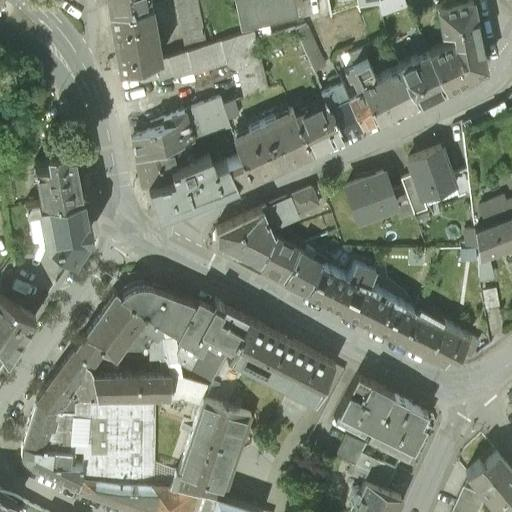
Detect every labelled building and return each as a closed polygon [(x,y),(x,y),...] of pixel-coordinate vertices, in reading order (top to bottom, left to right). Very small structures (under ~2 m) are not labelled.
[(107,0),(109,9),(148,2),(147,0),(107,0)] [(205,40),(197,0),(175,0),(184,47),(205,40)] [(293,0),(234,0),(239,24),(296,12),(293,0)] [(377,0),(380,11),(406,3),(404,0),(377,0)] [(426,47),(444,83),(485,65),(471,0),(441,0),(436,1),(441,27),(450,25),(451,35),(426,47)] [(150,1),(148,2),(109,9),(119,68),(135,63),(160,55),(150,1)] [(304,21),(293,25),(312,67),(323,62),(304,21)] [(218,36),(224,57),(239,68),(261,62),(252,25),(218,36)] [(193,68),(224,57),(218,36),(205,40),(184,47),(165,53),(171,70),(172,71),(172,72),(173,72),(191,66),(191,67),(192,68),(193,68)] [(348,49),(352,60),(366,53),(362,43),(348,49)] [(398,61),(415,97),(444,83),(426,47),(397,60),(398,61)] [(342,64),(352,60),(348,49),(337,53),(342,64)] [(158,74),(171,70),(165,53),(160,55),(135,63),(139,75),(140,76),(142,76),(156,73),(157,74),(158,74)] [(352,60),(378,114),(415,97),(398,61),(385,67),(382,63),(377,65),(379,70),(368,75),(370,66),(366,55),(367,54),(366,53),(352,60)] [(345,88),(361,122),(378,114),(352,60),(342,64),(348,76),(350,75),(357,89),(353,91),(350,85),(345,88)] [(245,91),(267,83),(261,62),(239,68),(245,91)] [(327,76),(330,82),(340,77),(337,71),(327,76)] [(342,131),(361,122),(345,88),(340,77),(330,82),(321,85),(325,95),(342,131)] [(220,94),(183,108),(191,136),(229,123),(220,94)] [(293,110),(310,146),(342,131),(325,95),(293,110)] [(227,156),(237,179),(310,146),(293,110),(291,104),(231,131),(234,140),(239,150),(227,156)] [(134,132),(131,136),(135,156),(171,143),(191,136),(183,108),(158,117),(157,119),(158,123),(134,132)] [(40,199),(80,192),(72,142),(46,146),(48,158),(33,160),(40,199)] [(171,143),(135,156),(140,179),(171,171),(169,164),(176,161),(173,152),(171,143)] [(440,143),(422,149),(436,187),(452,181),(453,181),(449,171),(440,143)] [(173,152),(176,161),(192,156),(189,147),(173,152)] [(422,149),(406,155),(412,170),(420,193),(420,192),(436,187),(422,149)] [(146,180),(156,209),(237,179),(227,156),(212,162),(208,150),(192,156),(176,161),(169,164),(171,171),(140,179),(140,182),(146,180)] [(469,189),(466,166),(449,171),(453,181),(452,181),(457,194),(469,189)] [(389,187),(382,168),(345,181),(356,215),(393,202),(394,202),(389,187)] [(420,193),(412,170),(399,174),(412,209),(425,205),(420,192),(420,193)] [(402,182),(389,187),(394,202),(393,202),(399,218),(413,213),(402,182)] [(316,200),(310,184),(290,192),(297,208),(316,200)] [(80,192),(40,199),(25,202),(31,235),(35,235),(36,239),(45,238),(73,254),(87,232),(85,215),(80,192)] [(256,261),(272,230),(271,230),(262,210),(260,204),(214,225),(214,239),(256,261)] [(320,212),(325,229),(337,225),(331,208),(320,212)] [(511,210),(473,224),(476,250),(511,238),(511,210)] [(477,259),(476,250),(473,224),(462,225),(465,243),(466,259),(477,259)] [(272,230),(256,261),(283,275),(298,244),(272,230)] [(12,262),(56,279),(73,254),(45,238),(36,239),(9,243),(12,262)] [(298,244),(283,275),(305,286),(320,257),(325,254),(313,246),(310,251),(298,244)] [(305,286),(351,310),(367,279),(374,266),(354,257),(347,270),(320,257),(305,286)] [(485,262),(477,262),(478,281),(489,280),(485,262)] [(351,310),(396,333),(412,304),(375,282),(367,279),(351,310)] [(122,287),(118,292),(157,319),(165,308),(182,317),(193,298),(152,282),(145,280),(141,280),(135,281),(132,282),(127,284),(122,287)] [(0,347),(5,356),(34,313),(0,290),(0,347)] [(164,331),(162,323),(157,319),(118,292),(115,290),(80,338),(97,349),(99,346),(101,348),(103,346),(114,354),(137,322),(142,325),(141,328),(154,337),(155,335),(158,338),(164,331)] [(225,351),(246,313),(213,296),(210,300),(196,293),(193,298),(182,317),(174,331),(182,336),(176,346),(178,356),(212,375),(225,351)] [(396,333),(442,358),(446,349),(455,354),(458,347),(468,330),(442,315),(439,320),(412,304),(396,333)] [(333,359),(246,313),(225,351),(227,352),(225,355),(229,358),(231,355),(312,397),(333,359)] [(478,336),(468,330),(458,347),(468,353),(478,336)] [(164,331),(158,338),(155,335),(154,337),(150,342),(150,357),(168,356),(164,331)] [(95,357),(101,348),(99,346),(97,349),(80,338),(77,341),(90,352),(92,355),(95,357)] [(154,394),(170,394),(169,371),(100,371),(93,360),(95,357),(92,355),(90,352),(77,341),(74,346),(91,358),(88,362),(92,371),(93,395),(154,394)] [(35,398),(45,405),(73,407),(75,397),(78,395),(93,395),(92,371),(88,362),(91,358),(74,346),(35,398)] [(347,386),(333,413),(362,428),(365,421),(372,425),(391,388),(368,376),(368,377),(355,370),(347,386)] [(169,371),(170,394),(185,395),(198,399),(200,395),(205,382),(169,371)] [(407,396),(391,388),(372,425),(388,433),(384,442),(407,454),(424,420),(420,418),(425,407),(406,397),(407,396)] [(152,480),(154,394),(93,395),(78,395),(75,397),(73,407),(70,432),(84,433),(81,457),(81,463),(128,478),(152,480)] [(169,481),(181,481),(197,483),(206,486),(214,491),(220,493),(249,409),(203,394),(177,466),(174,465),(169,481)] [(34,404),(21,441),(69,446),(70,432),(73,407),(45,405),(34,404)] [(350,458),(354,460),(365,439),(345,430),(334,451),(350,458)] [(40,467),(80,487),(81,463),(67,461),(69,446),(21,441),(21,448),(21,451),(21,452),(23,456),(25,459),(28,460),(29,461),(40,467)] [(478,457),(464,468),(488,498),(511,478),(511,469),(495,449),(481,460),(478,457)] [(394,464),(377,457),(372,468),(383,473),(389,476),(394,464)] [(354,460),(350,458),(346,468),(364,476),(374,480),(380,482),(383,473),(372,468),(354,460)] [(81,463),(80,487),(122,500),(128,478),(81,463)] [(391,511),(400,494),(399,492),(391,488),(391,487),(380,482),(374,480),(364,476),(347,511),(391,511)] [(122,500),(154,511),(163,481),(152,480),(128,478),(122,500)] [(511,511),(511,478),(488,498),(483,503),(490,511),(511,511)] [(181,481),(169,481),(163,481),(154,511),(187,511),(196,486),(197,483),(181,481)] [(449,511),(475,511),(482,496),(478,492),(462,484),(449,511)] [(197,511),(253,511),(256,505),(220,493),(214,491),(206,486),(197,511)] [(8,511),(16,499),(10,495),(12,492),(0,488),(0,511),(8,511)] [(50,511),(12,492),(10,495),(16,499),(8,511),(50,511)]
